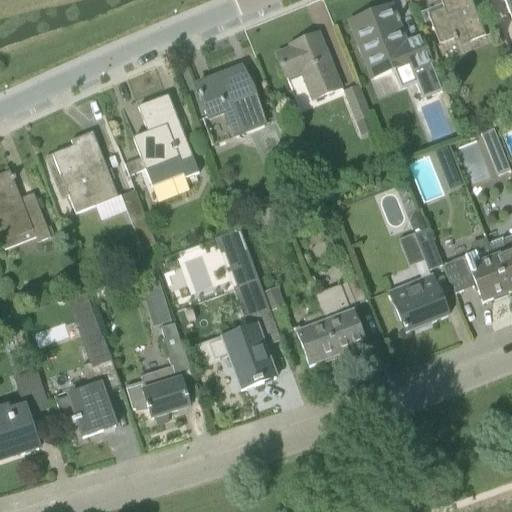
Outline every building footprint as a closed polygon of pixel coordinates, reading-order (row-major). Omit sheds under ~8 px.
[(427,13),(426,13),(439,46),(465,35),(469,44),(485,38),(470,0),(439,0),(444,10),(429,16),(427,13)] [(511,0),(499,0),(511,29),(511,28),(511,27),(511,25),(511,24),(511,0)] [(391,8),(350,24),(371,80),(393,72),(401,90),(416,84),(423,100),(441,93),(430,66),(420,39),(405,45),(391,8)] [(340,90),(318,36),(290,47),(293,56),(279,62),(286,80),(300,74),(312,102),(340,90)] [(241,69),(197,87),(210,121),(224,115),(234,139),(265,126),(254,97),(252,98),(241,69)] [(343,95),(362,140),(377,134),(359,88),(343,95)] [(192,161),(167,98),(137,110),(147,135),(132,141),(140,161),(124,167),(128,179),(145,172),(145,174),(177,162),(179,166),(192,161)] [(497,142),(493,132),(480,137),(484,147),(497,142)] [(68,198),(68,199),(75,217),(116,200),(93,134),(70,143),(72,149),(45,159),(45,160),(52,158),(60,177),(53,180),(61,201),(68,198)] [(451,161),(447,149),(435,154),(439,165),(451,161)] [(0,237),(1,241),(52,221),(39,187),(19,195),(11,173),(0,176),(0,237)] [(134,193),(121,198),(141,252),(155,247),(134,193)] [(240,200),(235,216),(250,220),(255,205),(240,200)] [(414,236),(426,231),(420,214),(412,217),(409,223),(414,236)] [(428,273),(442,268),(428,230),(426,231),(414,236),(428,273)] [(511,239),(488,249),(506,296),(511,293),(511,239)] [(476,288),(482,305),(506,296),(488,249),(485,242),(472,247),(475,254),(464,259),(442,268),(454,297),(476,288)] [(96,260),(102,278),(121,272),(115,254),(96,260)] [(405,336),(447,319),(431,279),(389,296),(405,336)] [(338,359),(365,348),(350,310),(366,303),(358,280),(346,285),(346,286),(314,298),(321,315),(322,314),(338,359)] [(263,294),(269,310),(268,311),(278,337),(289,333),(281,309),(284,308),(277,289),(263,294)] [(13,315),(22,302),(10,293),(1,306),(13,315)] [(66,303),(73,322),(92,315),(85,296),(66,303)] [(157,314),(161,327),(171,324),(167,311),(157,314)] [(206,367),(218,363),(229,359),(241,392),(274,380),(261,346),(279,340),(278,337),(268,311),(249,318),(254,330),(222,341),(223,342),(215,345),(215,344),(200,350),(206,367)] [(294,331),(309,370),(338,359),(322,314),(321,315),(303,322),(305,327),(294,331)] [(192,379),(176,325),(159,330),(163,341),(161,342),(170,370),(140,380),(141,384),(125,390),(132,413),(146,408),(147,413),(149,412),(152,421),(154,420),(155,423),(167,419),(166,416),(188,410),(180,383),(192,379)] [(119,389),(102,339),(91,343),(97,363),(82,368),(90,391),(55,403),(63,426),(71,423),(72,425),(76,424),(82,440),(103,433),(102,432),(113,428),(114,429),(115,429),(103,395),(119,389)] [(0,416),(0,459),(20,453),(21,457),(38,451),(27,417),(47,410),(35,375),(19,380),(28,407),(0,416)]
